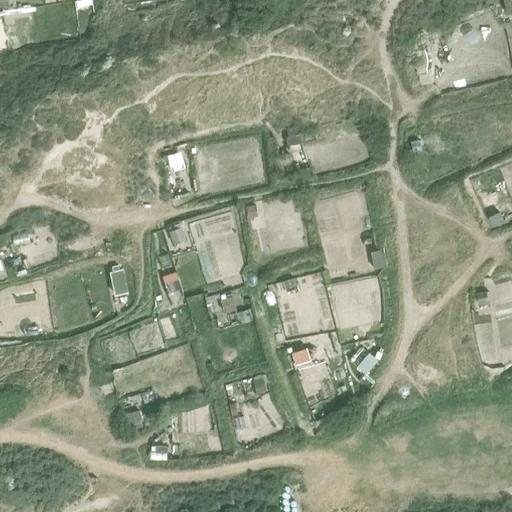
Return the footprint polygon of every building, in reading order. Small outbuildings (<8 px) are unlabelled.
[(287,135),(285,135),(286,144),(301,142),(299,133),(296,133),(295,127),(286,129),(287,135)] [(169,155),(166,156),(170,171),(173,170),(183,167),(179,152),(169,155)] [(254,205),(245,207),(248,218),(250,217),(256,216),(254,205)] [(498,212),(487,217),(491,225),(502,219),(498,212)] [(181,226),(169,230),(173,243),(186,239),(181,226)] [(379,250),(370,252),(373,268),(382,267),(379,250)] [(485,293),(476,294),(478,304),(486,303),(485,293)] [(234,296),(222,299),(224,310),(237,308),(234,296)] [(311,350),(298,353),(301,365),(313,362),(311,350)] [(368,351),(356,365),(367,374),(379,361),(368,351)] [(266,380),(253,382),(256,394),(269,391),(266,380)] [(140,410),(125,413),(128,423),(142,420),(140,410)]
